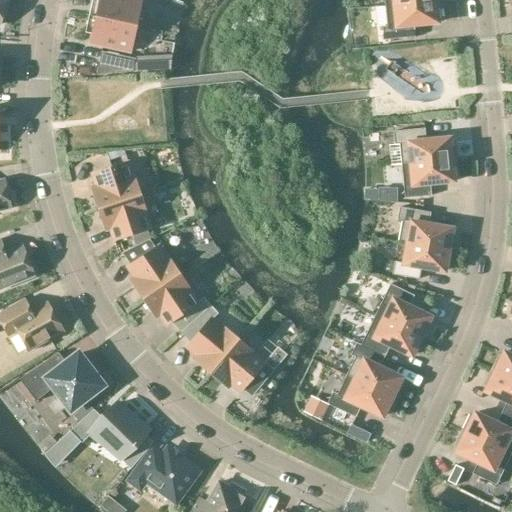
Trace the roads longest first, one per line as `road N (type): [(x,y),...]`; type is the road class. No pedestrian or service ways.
road 1 (residential): [(48,0),(37,78),(42,155),(106,320),(175,410),(359,511)]
road 2 (residential): [(389,511),(470,337),(490,271),(498,183),(478,0)]
